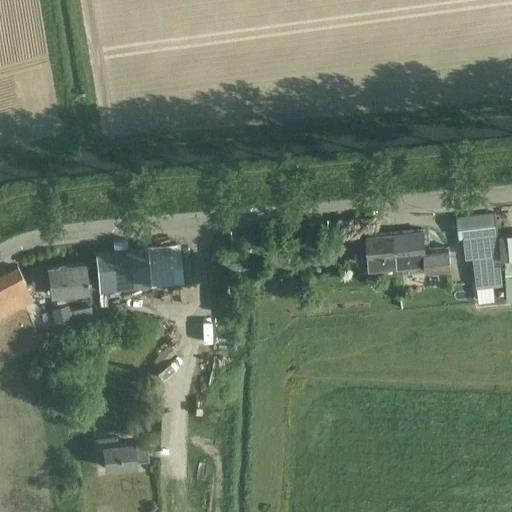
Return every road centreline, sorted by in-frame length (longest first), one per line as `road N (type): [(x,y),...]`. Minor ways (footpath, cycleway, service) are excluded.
road 1 (unknown): [(511,154),(132,180),(0,227)]
road 2 (tertiary): [(0,252),(53,235),(511,195)]
road 3 (unknown): [(190,224),(197,303),(174,397),(174,477)]
